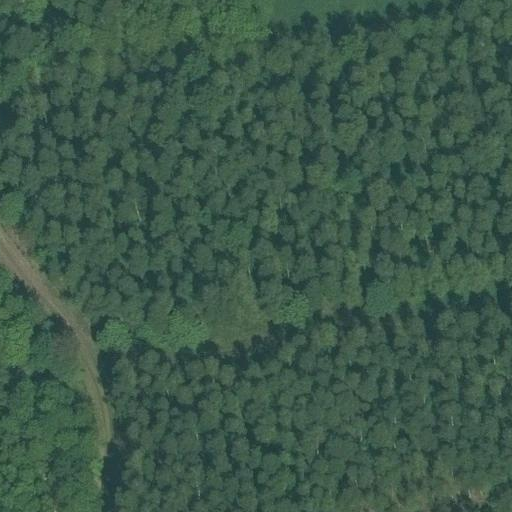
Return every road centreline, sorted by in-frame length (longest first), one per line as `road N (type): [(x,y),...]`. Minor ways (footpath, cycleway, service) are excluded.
road 1 (track): [(511,307),(138,356),(110,354),(65,332)]
road 2 (track): [(65,332),(93,395),(90,511)]
